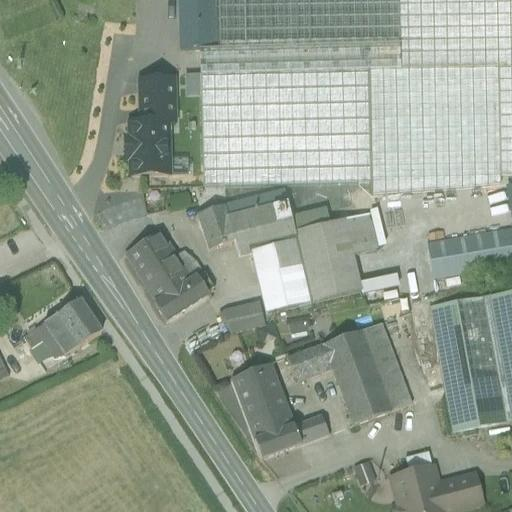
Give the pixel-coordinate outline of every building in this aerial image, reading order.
[(214,0),(177,0),(179,53),(199,53),(215,53),(214,0)] [(511,0),(214,0),(215,53),(199,53),(200,78),(369,73),(371,187),(371,193),(371,198),(499,187),(499,179),(511,178),(511,0)] [(369,73),(200,78),(202,191),(371,187),(369,73)] [(173,82),(139,83),(139,98),(173,97),(173,82)] [(173,97),(139,98),(140,113),(148,112),(149,125),(130,126),(130,142),(124,142),(125,162),(131,162),(131,179),(167,178),(167,176),(161,176),(161,164),(167,164),(166,126),(174,126),(173,97)] [(286,194),(223,210),(236,245),(233,246),(238,260),(251,257),(296,246),(294,236),(289,211),(290,210),(286,194)] [(222,209),(195,220),(208,255),(233,246),(236,245),(223,210),(222,209)] [(383,215),(345,223),(353,260),(391,252),(383,215)] [(296,246),(309,309),(360,295),(353,260),(345,223),(294,236),(296,246)] [(511,232),(433,246),(439,282),(511,268),(511,232)] [(159,236),(125,258),(149,295),(183,274),(173,258),(159,236)] [(429,247),(428,242),(424,243),(424,248),(417,249),(423,284),(439,282),(433,246),(429,247)] [(296,246),(251,257),(264,318),(309,309),(296,246)] [(196,281),(203,277),(186,249),(173,258),(183,274),(191,285),(196,281)] [(183,274),(149,295),(156,306),(154,308),(165,325),(207,298),(205,295),(196,281),(191,285),(183,274)] [(212,290),(203,277),(196,281),(205,295),(212,290)] [(511,295),(488,300),(510,424),(511,423),(511,295)] [(483,301),(430,311),(450,436),(503,427),(483,301)] [(79,304),(43,328),(65,360),(65,361),(101,337),(79,304)] [(258,307),(228,313),(218,320),(230,336),(263,329),(258,307)] [(43,328),(23,341),(23,342),(31,353),(42,345),(53,363),(65,360),(43,328)] [(410,408),(379,328),(360,335),(391,415),(410,408)] [(360,335),(322,350),(330,372),(353,430),(391,415),(360,335)] [(23,341),(12,349),(22,364),(33,356),(31,353),(23,342),(23,341)] [(322,350),(288,364),(293,377),(299,384),(330,372),(322,350)] [(0,362),(0,383),(8,380),(0,362)] [(270,368),(231,383),(247,424),(262,418),(264,424),(288,415),(282,401),(286,399),(283,391),(279,392),(270,368)] [(288,415),(264,424),(262,418),(247,424),(261,463),(300,448),(293,430),(288,415)] [(319,420),(293,430),(300,448),(326,438),(319,420)] [(433,471),(390,482),(398,511),(396,511),(456,511),(449,485),(437,488),(433,471)] [(474,479),(449,485),(456,511),(464,511),(481,508),(474,479)]
